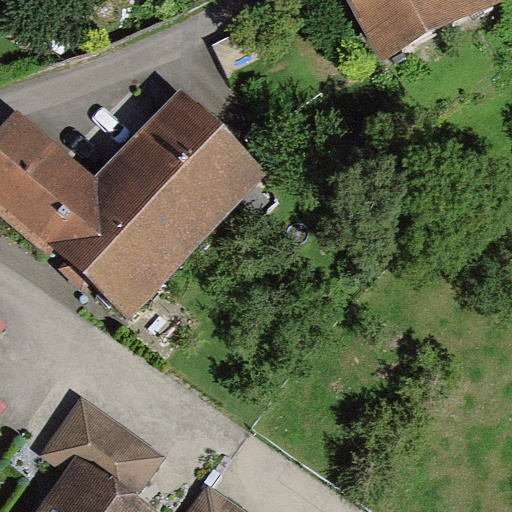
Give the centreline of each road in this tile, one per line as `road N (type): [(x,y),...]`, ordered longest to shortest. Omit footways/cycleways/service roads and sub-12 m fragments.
road 1 (residential): [(336,511),(0,276)]
road 2 (residential): [(238,0),(145,46),(0,96)]
